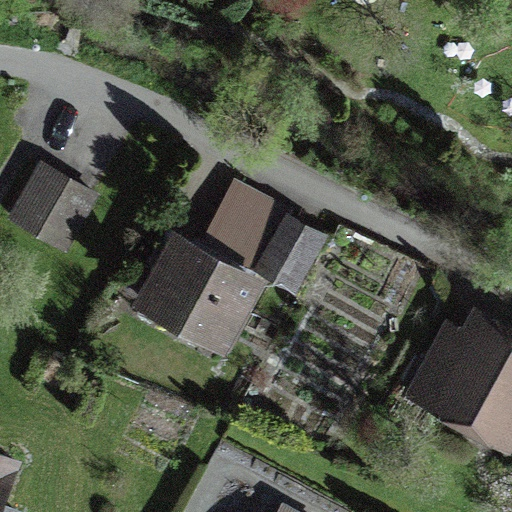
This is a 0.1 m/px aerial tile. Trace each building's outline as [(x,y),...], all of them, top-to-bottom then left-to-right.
[(42,162),(12,214),(65,244),(95,192),(42,162)] [(286,214),(288,211),(239,185),(228,206),(222,203),(207,231),(291,276),(316,231),(286,214)] [(408,300),(431,262),(378,230),(355,268),(408,300)] [(252,274),(179,234),(145,297),(228,342),(246,308),(237,303),(252,274)] [(511,418),(511,337),(479,319),(438,395),(505,431),(511,418)] [(0,511),(13,511),(15,509),(0,503),(0,493),(14,459),(0,453),(0,511)] [(277,511),(298,511),(283,503),(277,511)]
